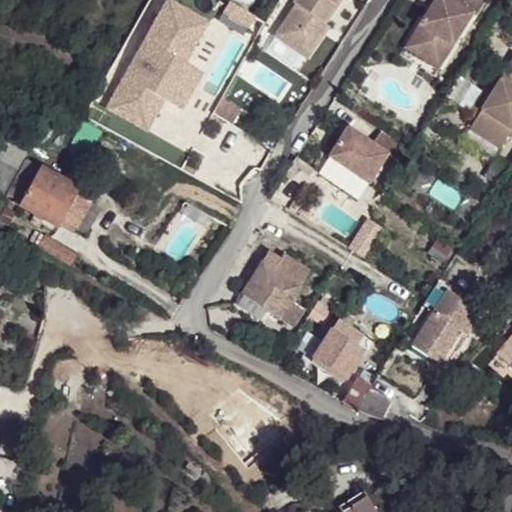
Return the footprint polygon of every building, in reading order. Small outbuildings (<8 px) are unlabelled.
[(296,0),(293,4),(296,6),(274,38),(307,60),(324,34),(316,29),(321,22),(325,24),(341,0),(296,0)] [(434,0),(410,37),(439,55),(446,44),(452,48),(482,0),(434,0)] [(206,23),(169,2),(109,108),(146,129),(168,90),(184,62),(206,23)] [(255,17),(230,2),(223,13),(249,28),(255,17)] [(316,29),(324,34),(329,27),(325,24),(321,22),(316,29)] [(439,55),(410,37),(404,48),(438,70),(452,48),(446,44),(439,55)] [(201,72),(184,62),(168,90),(186,100),(201,72)] [(475,121),(469,129),(500,149),(511,130),(511,63),(498,85),(475,121)] [(466,115),(475,121),(498,85),(490,79),(466,115)] [(222,99),(214,112),(233,123),(241,110),(222,99)] [(79,137),(75,135),(67,151),(78,156),(86,141),(90,143),(96,130),(85,125),(79,137)] [(348,128),(328,157),(369,184),(388,155),(402,164),(410,151),(380,132),(372,144),(348,128)] [(14,181),(25,154),(0,140),(0,194),(3,196),(14,181)] [(296,157),(284,176),(291,180),(298,169),(310,176),(314,169),(296,157)] [(26,160),(14,181),(28,189),(40,168),(26,160)] [(14,181),(5,195),(20,203),(19,205),(34,213),(30,221),(39,226),(43,219),(58,227),(79,190),(70,185),(60,180),(40,168),(28,189),(14,181)] [(64,173),(60,180),(70,185),(74,178),(64,173)] [(79,190),(58,227),(71,235),(92,198),(79,190)] [(71,265),(76,257),(39,236),(35,244),(71,265)] [(268,254),(242,296),(293,328),(304,310),(291,302),(309,272),(283,256),(279,261),(268,254)] [(434,288),(445,295),(436,308),(412,346),(440,364),(453,344),(460,334),(465,337),(480,314),(459,298),(460,296),(438,281),(434,288)] [(434,288),(425,301),(436,308),(445,295),(434,288)] [(510,302),(499,294),(487,311),(498,319),(510,302)] [(319,302),(310,317),(322,324),(331,310),(319,302)] [(338,321),(312,363),(344,383),(367,347),(371,342),(338,321)] [(460,334),(453,344),(458,348),(465,337),(460,334)] [(511,337),(497,355),(511,367),(511,337)] [(362,372),(358,379),(372,386),(376,379),(362,372)] [(347,399),(360,408),(372,386),(358,379),(356,378),(344,399),(347,399)] [(375,395),(369,407),(385,414),(390,404),(375,395)] [(344,399),(342,402),(358,411),(382,420),(385,414),(369,407),(365,405),(362,410),(360,408),(347,399),(344,399)] [(394,511),(379,488),(364,498),(361,493),(336,509),(337,511),(394,511)]
